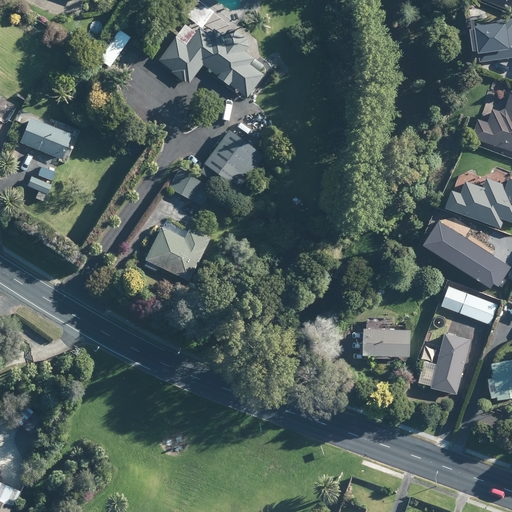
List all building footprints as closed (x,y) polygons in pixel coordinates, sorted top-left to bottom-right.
[(511,0),(485,0),(511,10),(511,0)] [(154,5),(149,12),(155,16),(160,10),(154,5)] [(511,56),(511,17),(473,24),(478,61),(511,56)] [(262,68),(254,62),(253,61),(255,58),(245,51),(249,46),(248,39),(235,29),(228,30),(224,36),(215,29),(210,35),(200,27),(186,45),(176,37),(159,60),(173,70),(172,72),(185,82),(186,80),(189,82),(203,64),(209,69),(218,76),(218,77),(229,85),(230,84),(247,97),(264,74),(260,71),(262,68)] [(26,98),(19,94),(16,98),(24,102),(26,98)] [(511,95),(507,109),(502,112),(495,109),(490,123),(481,119),(474,138),(511,151),(511,95)] [(71,135),(69,134),(30,118),(27,125),(21,142),(37,149),(58,158),(61,159),(71,135)] [(264,156),(261,154),(230,130),(227,133),(224,138),(217,147),(214,151),(204,164),(206,164),(201,170),(200,172),(217,184),(223,176),(239,189),(264,156)] [(202,206),(213,187),(179,169),(168,188),(172,190),(187,198),(193,201),(202,206)] [(511,176),(508,183),(488,176),(484,185),(467,179),(462,191),(454,188),(447,206),(502,226),(505,217),(511,219),(511,176)] [(47,194),(51,186),(51,185),(32,177),(30,181),(28,186),(47,194)] [(190,229),(189,231),(185,238),(162,227),(158,233),(147,257),(146,259),(147,261),(145,265),(157,270),(158,266),(166,269),(169,271),(173,273),(187,280),(189,281),(200,259),(210,239),(195,231),(190,229)] [(443,304),(491,323),(499,303),(451,284),(443,304)] [(413,326),(398,326),(367,325),(366,339),(363,338),(363,349),(366,349),(366,351),(377,352),(377,354),(393,355),(393,353),(406,353),(412,353),(413,326)] [(458,392),(472,337),(447,330),(445,340),(439,362),(433,385),(456,391),(458,392)] [(511,357),(493,361),(495,375),(490,376),(491,384),(492,390),(493,396),(499,395),(499,398),(506,397),(511,395),(511,357)] [(21,424),(33,434),(51,413),(39,403),(32,411),(21,424)] [(31,410),(33,407),(28,403),(26,406),(22,411),(27,415),(31,410)] [(0,511),(8,511),(12,504),(0,498),(0,511)]
